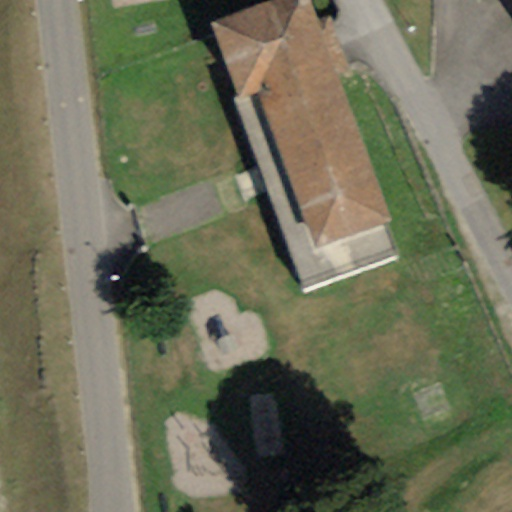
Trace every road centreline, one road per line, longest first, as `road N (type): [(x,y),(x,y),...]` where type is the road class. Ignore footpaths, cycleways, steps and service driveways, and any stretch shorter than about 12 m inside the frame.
road 1 (unclassified): [(106,511),(53,0)]
road 2 (residential): [(511,282),(360,0)]
